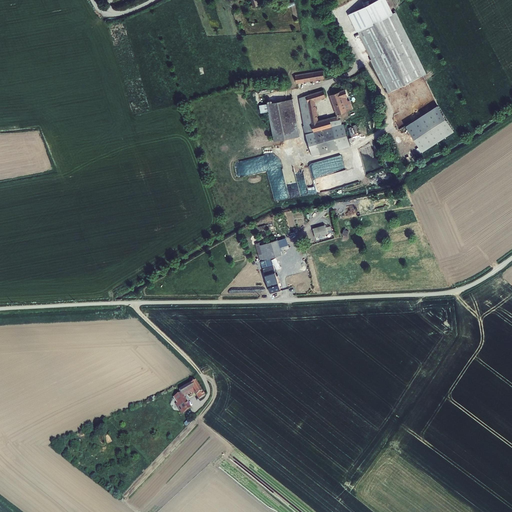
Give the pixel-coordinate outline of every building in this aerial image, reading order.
[(393,15),(360,32),(392,93),(425,76),(393,15)] [(296,77),(298,85),(325,80),(323,72),(296,77)] [(349,119),(348,115),(345,106),(348,104),(346,99),(348,98),(346,92),(332,97),(338,116),(319,122),(315,104),(313,97),(307,98),(314,134),(333,129),(332,126),(341,123),(340,121),(343,120),(349,119)] [(318,95),(320,102),(327,99),(325,92),(318,95)] [(311,158),(320,155),(314,134),(307,98),(300,101),(304,128),(303,129),(305,137),(306,137),(311,158)] [(270,108),(276,145),(300,140),(293,103),(270,108)] [(458,130),(441,105),(410,126),(427,151),(458,130)] [(340,121),(341,123),(332,126),(333,129),(314,134),(320,155),(320,157),(350,148),(344,126),(343,126),(342,124),(344,123),(343,120),(340,121)] [(274,192),(275,199),(292,197),(291,190),(287,190),(285,179),(279,180),(281,191),(274,192)] [(308,185),(309,188),(303,189),(304,194),(316,192),(315,184),(308,185)] [(254,234),(266,230),(264,225),(253,229),(254,234)] [(326,227),(314,230),(317,239),(329,235),(326,227)] [(263,266),(272,264),(271,259),(283,256),(279,241),(262,246),(261,243),(257,244),(263,266)] [(276,277),(272,264),(263,266),(271,293),(281,291),(277,276),(276,277)] [(178,403),(184,413),(191,409),(186,401),(187,395),(192,392),(193,394),(195,393),(199,399),(205,396),(196,381),(180,391),(181,393),(175,397),(178,403)] [(184,413),(178,403),(176,404),(182,414),(184,413)]
